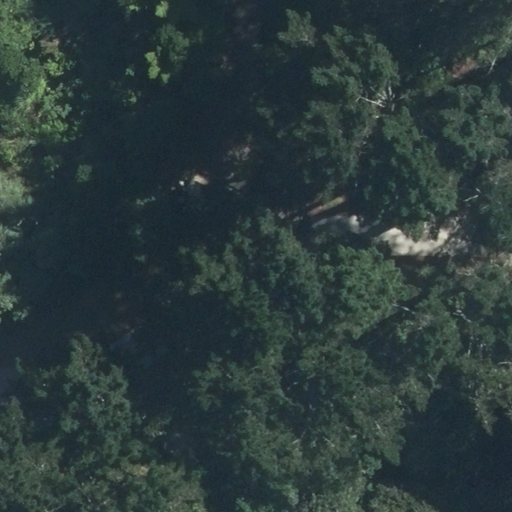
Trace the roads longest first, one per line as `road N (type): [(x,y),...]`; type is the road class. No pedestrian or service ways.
road 1 (track): [(0,383),(55,383),(108,365),(189,292),(219,216),(239,99),(235,0)]
road 2 (track): [(223,195),(432,238),(511,243)]
